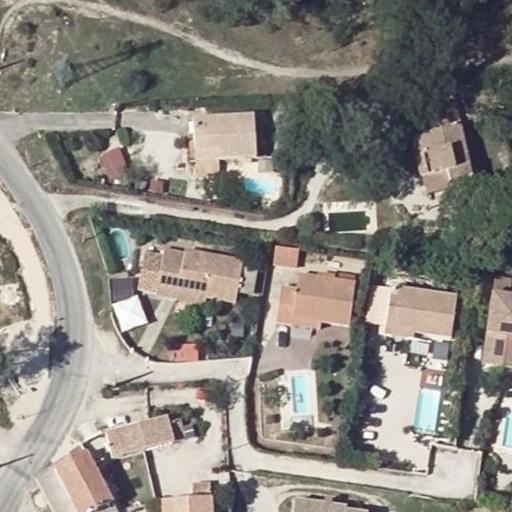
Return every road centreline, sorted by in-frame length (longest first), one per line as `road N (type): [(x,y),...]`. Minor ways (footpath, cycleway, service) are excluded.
road 1 (residential): [(465,450),(458,478),(427,488),(260,461),(238,444),(232,374),(67,366)]
road 2 (tertiary): [(0,159),(51,241),(68,309),(67,366)]
road 3 (tertiary): [(67,366),(17,481)]
